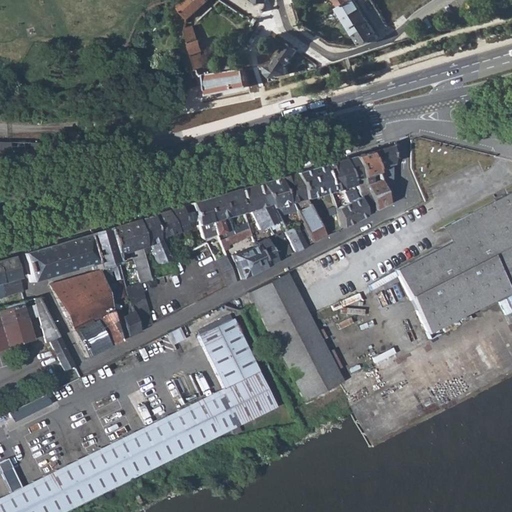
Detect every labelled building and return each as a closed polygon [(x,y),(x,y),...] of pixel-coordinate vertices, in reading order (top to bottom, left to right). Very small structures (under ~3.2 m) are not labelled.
[(179,24),(184,29),(187,18),(205,1),(205,0),(182,0),(176,7),(185,17),(179,24)] [(332,0),(338,8),(353,0),(332,0)] [(354,0),(353,0),(338,8),(362,45),(380,38),(354,0)] [(190,27),(184,29),(196,66),(203,64),(201,59),(205,58),(199,39),(195,40),(190,27)] [(278,54),(286,42),(281,39),(273,51),(278,54)] [(272,64),(264,65),(265,70),(271,76),(288,74),(286,64),(290,63),(299,50),(286,42),(278,54),(272,64)] [(243,68),(204,76),(207,95),(247,87),(243,68)] [(0,165),(37,163),(37,157),(36,143),(0,141),(0,165)] [(366,153),(386,204),(389,196),(390,146),(366,153)] [(372,211),(386,204),(366,153),(352,157),(372,211)] [(362,216),(372,211),(352,157),(341,160),(349,181),(353,180),(359,197),(356,198),(362,216)] [(345,204),(356,198),(349,181),(341,160),(331,163),(339,190),(341,189),(341,190),(342,192),(342,195),(345,204)] [(339,190),(331,163),(321,166),(329,193),(339,190)] [(329,193),(321,166),(294,174),(306,199),(329,193)] [(306,199),(294,174),(285,177),(296,202),(306,199)] [(296,202),(285,177),(277,179),(285,200),(289,199),(291,204),(296,202)] [(285,200),(277,179),(259,185),(272,209),(291,204),(289,199),(285,200)] [(272,209),(259,185),(236,191),(243,214),(250,212),(258,230),(277,220),(272,209)] [(243,214),(236,191),(221,196),(227,218),(238,216),(242,231),(247,229),(246,224),(243,214)] [(330,196),(334,210),(341,206),(339,204),(342,203),(340,196),(338,194),(330,196)] [(462,240),(396,274),(428,337),(509,295),(504,286),(511,281),(511,194),(454,224),(462,240)] [(230,230),(227,218),(221,196),(206,200),(215,236),(224,234),(220,221),(223,220),(228,237),(232,235),(230,230)] [(351,222),(362,216),(356,198),(345,204),(350,220),(351,222)] [(202,240),(215,236),(206,200),(192,204),(202,240)] [(295,211),(310,242),(324,235),(309,205),(300,209),(299,207),(297,208),(298,210),(295,211)] [(341,206),(334,210),(339,228),(349,223),(348,221),(343,205),(341,206)] [(186,231),(178,208),(165,212),(178,237),(180,236),(179,233),(186,231)] [(178,237),(165,212),(149,217),(156,240),(162,251),(180,242),(178,237)] [(156,240),(149,217),(134,221),(142,248),(149,246),(156,264),(166,259),(162,251),(156,240)] [(121,278),(124,288),(133,286),(127,263),(123,264),(121,258),(119,255),(130,252),(132,262),(136,261),(137,266),(146,263),(145,259),(144,255),(142,248),(134,221),(107,229),(121,278)] [(293,251),(304,246),(294,227),(283,232),(293,251)] [(114,280),(121,278),(107,229),(86,235),(96,270),(99,278),(107,276),(104,267),(110,266),(114,280)] [(237,233),(232,235),(228,237),(217,241),(222,251),(227,249),(226,245),(250,237),(248,231),(247,229),(242,231),(237,233)] [(264,266),(290,253),(279,232),(272,236),(264,240),(252,245),(264,266)] [(86,235),(21,254),(29,282),(89,265),(91,272),(96,270),(86,235)] [(239,279),(264,266),(252,245),(252,244),(249,245),(250,247),(230,256),(239,279)] [(182,245),(174,249),(178,257),(186,253),(184,249),(182,245)] [(225,254),(214,258),(226,286),(237,281),(225,254)] [(12,257),(0,260),(0,284),(0,286),(3,285),(3,283),(7,282),(8,286),(1,288),(4,297),(21,292),(12,257)] [(149,274),(151,281),(174,274),(171,268),(149,274)] [(91,272),(48,284),(85,358),(118,341),(107,304),(99,278),(96,270),(91,272)] [(284,273),(246,292),(305,405),(340,387),(342,386),(284,273)] [(149,274),(138,278),(140,284),(151,281),(149,274)] [(126,297),(137,331),(151,324),(139,284),(133,286),(124,288),(126,297)] [(118,341),(137,331),(126,297),(121,298),(126,315),(117,318),(112,302),(107,304),(118,341)] [(0,349),(33,340),(22,302),(0,308),(0,349)] [(0,511),(59,511),(273,408),(230,319),(196,335),(222,389),(20,488),(10,469),(0,474),(10,494),(0,498),(0,511)] [(166,333),(171,343),(184,337),(179,327),(166,333)] [(13,421),(49,402),(45,394),(9,413),(13,421)]
